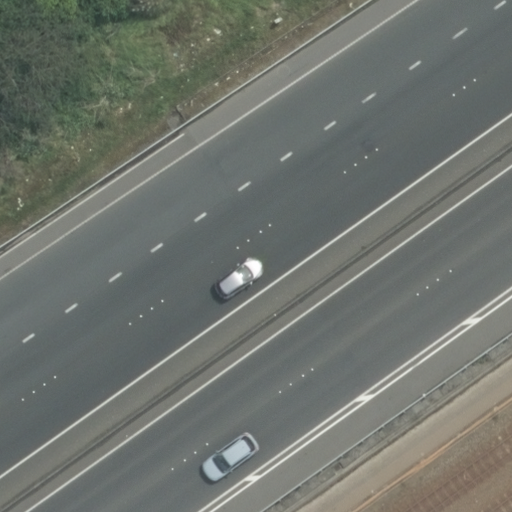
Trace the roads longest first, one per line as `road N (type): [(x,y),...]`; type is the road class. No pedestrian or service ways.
road 1 (motorway): [(0,423),(511,66)]
road 2 (trunk): [(0,320),(511,22)]
road 3 (trunk): [(511,249),(129,511)]
